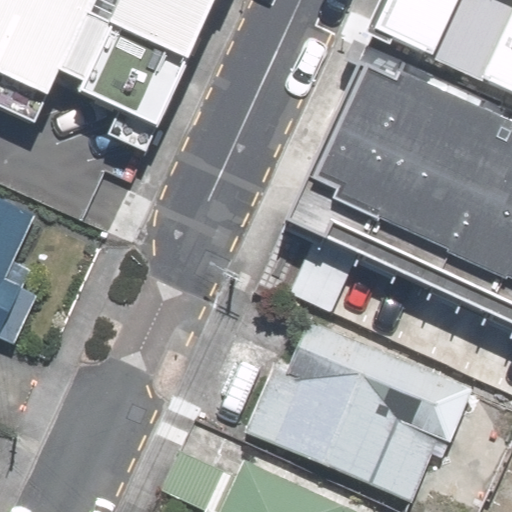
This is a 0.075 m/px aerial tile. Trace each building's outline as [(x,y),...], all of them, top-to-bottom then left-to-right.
[(230,0),(0,0),(0,64),(74,99),(87,71),(179,113),(230,0)] [(511,0),(406,0),(393,28),(511,84),(511,0)] [(511,223),(416,178),(366,282),(511,351),(511,223)] [(33,218),(0,202),(0,349),(29,289),(5,277),(33,218)] [(236,440),(392,511),(398,511),(430,443),(469,461),(504,384),(304,292),(236,440)] [(357,511),(220,450),(212,467),(166,446),(142,501),(165,511),(357,511)]
